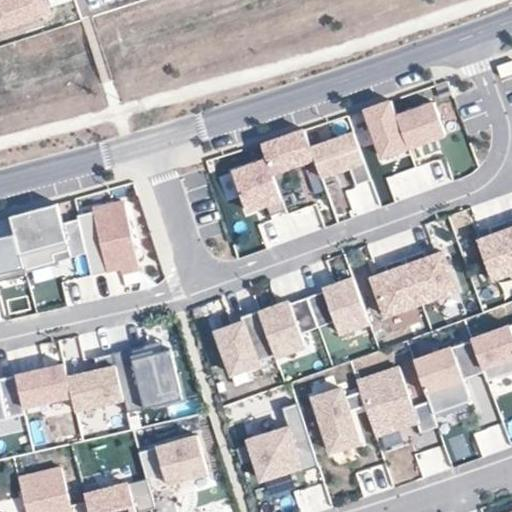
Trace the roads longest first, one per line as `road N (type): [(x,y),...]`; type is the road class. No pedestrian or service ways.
road 1 (residential): [(206,284),(482,177),(498,154),(501,129),(464,39)]
road 2 (residential): [(158,144),(464,39)]
road 3 (residential): [(0,331),(206,284)]
road 4 (residential): [(0,183),(158,144)]
road 5 (residential): [(206,284),(158,144)]
road 6 (residential): [(398,511),(511,472)]
